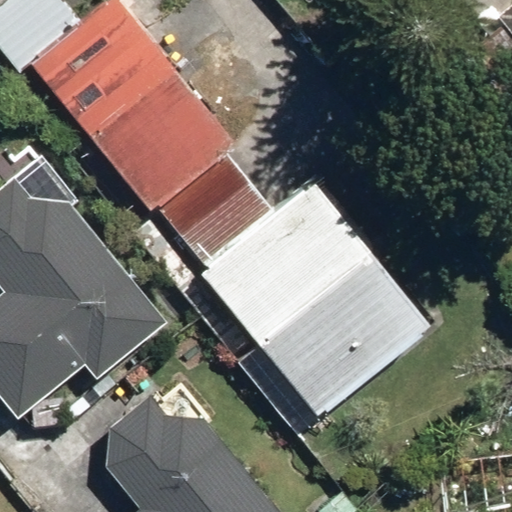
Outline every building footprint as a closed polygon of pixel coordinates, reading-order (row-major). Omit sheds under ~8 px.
[(0,0),(0,52),(15,70),(79,17),(64,0),(0,0)] [(115,0),(108,0),(29,63),(145,208),(229,141),(115,0)] [(511,0),(494,14),(511,37),(511,0)] [(0,402),(12,418),(79,364),(91,378),(163,321),(65,198),(26,195),(10,174),(0,181),(0,402)] [(311,182),(197,272),(312,416),(425,326),(311,182)] [(132,508),(127,511),(276,511),(199,415),(160,412),(144,390),(103,422),(98,465),(132,508)]
